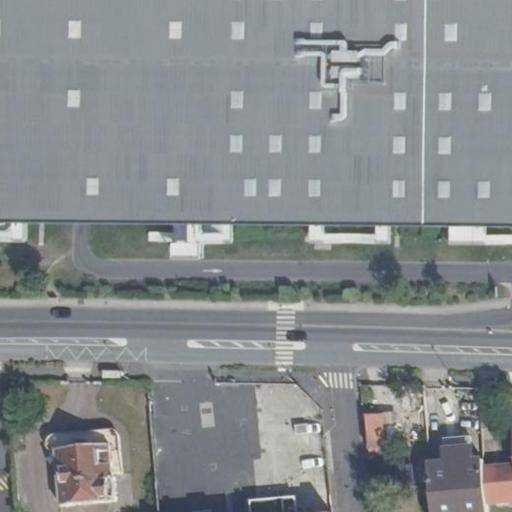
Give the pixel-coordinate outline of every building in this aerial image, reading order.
[(511,0),(0,0),(0,224),(83,225),(511,227),(511,0)] [(498,400),(482,401),(484,429),(500,428),(498,400)] [(383,416),(367,418),(372,457),(388,455),(387,448),(399,446),(397,429),(385,431),(383,416)] [(54,453),(57,453),(62,507),(117,502),(113,453),(122,452),(121,438),(120,435),(118,433),(116,431),(114,430),(111,430),(56,435),(53,435),(50,437),(48,439),(47,442),(47,444),(48,447),(49,450),(51,451),(54,453)] [(447,465),(430,466),(434,511),(489,511),(489,508),(486,462),(474,463),(472,438),(445,440),(447,465)] [(297,511),(296,498),(284,500),(285,511),(297,511)] [(277,511),(276,500),(251,502),(252,511),(277,511)]
